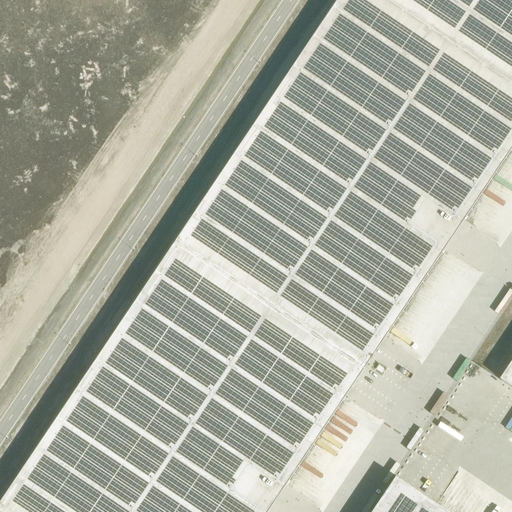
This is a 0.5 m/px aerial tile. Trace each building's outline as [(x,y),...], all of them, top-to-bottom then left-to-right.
[(511,88),(379,0),(336,0),(172,245),(362,372),(511,147),(511,88)] [(511,0),(379,0),(511,88),(511,0)] [(23,467),(0,501),(0,511),(267,511),(342,401),(362,372),(172,245),(138,297),(23,467)] [(511,365),(502,381),(511,387),(511,365)] [(445,511),(394,478),(371,511),(445,511)]
